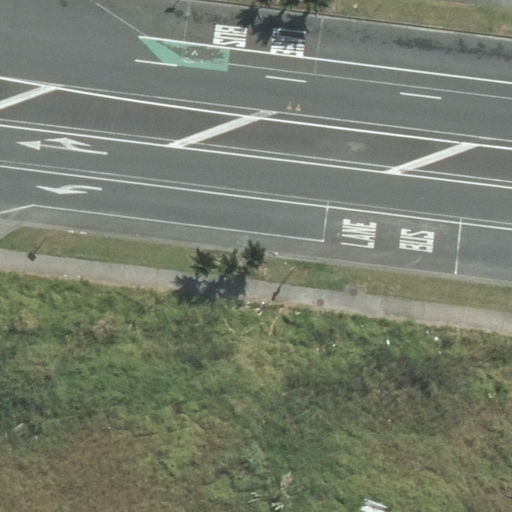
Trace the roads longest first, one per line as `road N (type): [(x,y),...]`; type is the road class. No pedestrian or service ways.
road 1 (unclassified): [(0,38),(511,109)]
road 2 (unclassified): [(511,227),(0,166)]
